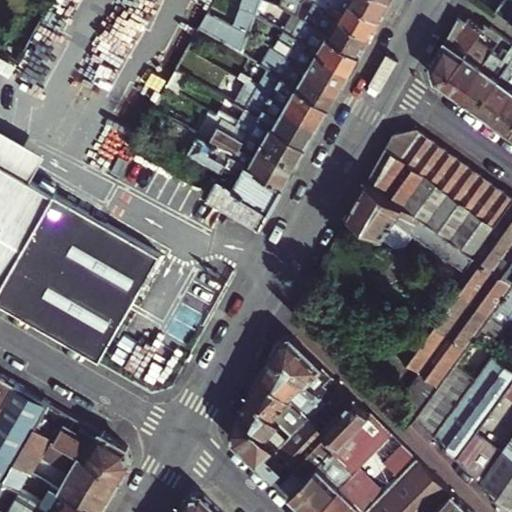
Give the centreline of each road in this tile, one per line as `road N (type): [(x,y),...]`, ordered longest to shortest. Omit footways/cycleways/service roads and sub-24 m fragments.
road 1 (tertiary): [(184,434),(390,75)]
road 2 (residential): [(0,332),(184,434)]
road 3 (residential): [(390,75),(511,163)]
